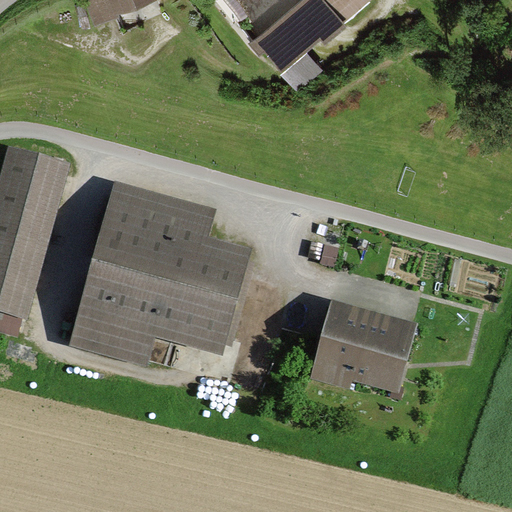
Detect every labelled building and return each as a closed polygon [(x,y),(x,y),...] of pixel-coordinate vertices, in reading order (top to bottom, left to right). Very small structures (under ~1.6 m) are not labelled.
[(82,0),(91,22),(150,0),(82,0)] [(227,0),(242,15),(258,0),(227,0)] [(290,0),(244,38),(275,75),(365,0),(290,0)] [(0,164),(0,314),(24,321),(66,160),(5,144),(0,164)] [(114,183),(70,345),(146,365),(153,338),(222,356),(251,247),(205,234),(212,209),(114,183)] [(415,323),(327,298),(304,377),(347,389),(351,378),(396,391),(415,323)]
